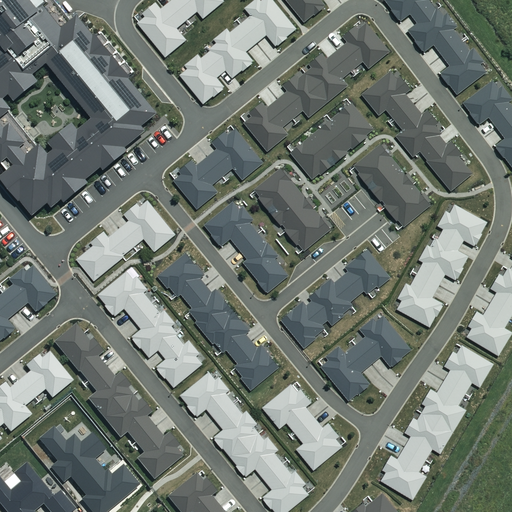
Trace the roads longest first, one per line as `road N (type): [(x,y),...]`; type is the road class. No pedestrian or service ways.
road 1 (residential): [(204,125),(350,7),(365,5),(489,158),(504,201),(498,231),(449,322),(376,429)]
road 2 (residential): [(146,173),(325,393),(376,429)]
road 3 (residential): [(80,298),(256,511)]
road 4 (residential): [(129,0),(128,33),(204,125)]
road 5 (residential): [(47,254),(146,173)]
